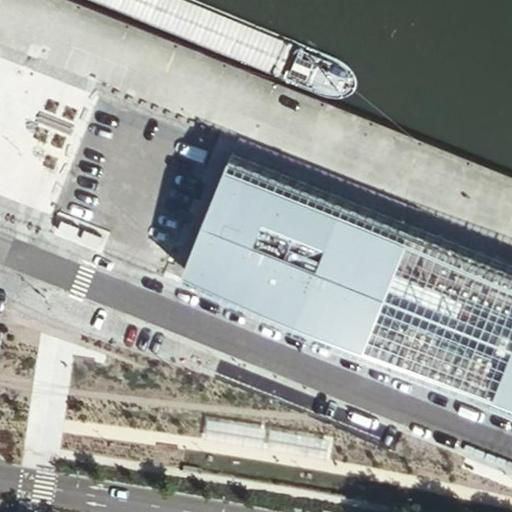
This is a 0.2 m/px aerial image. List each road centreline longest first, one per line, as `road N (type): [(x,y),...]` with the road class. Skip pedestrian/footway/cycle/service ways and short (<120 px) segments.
road 1 (unclassified): [(0,249),(511,454)]
road 2 (secondary): [(189,511),(0,481)]
